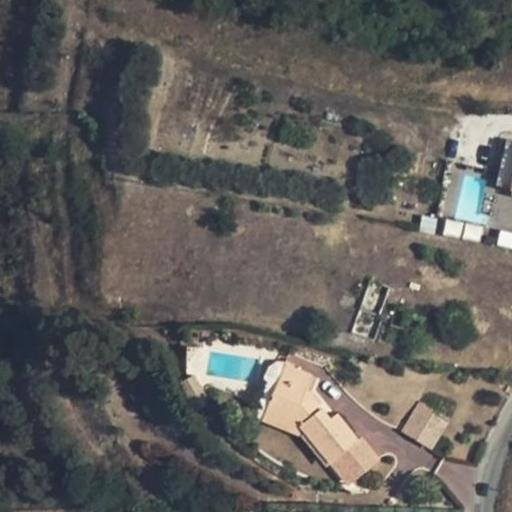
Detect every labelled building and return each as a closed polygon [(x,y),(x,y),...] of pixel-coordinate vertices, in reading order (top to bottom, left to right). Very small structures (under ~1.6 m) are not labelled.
[(511,142),(509,141),(495,186),(506,189),(511,169),(511,142)] [(418,345),(425,320),(393,311),(387,336),(418,345)] [(331,463),(358,441),(336,414),(330,420),(306,390),(312,376),(284,364),(266,407),(295,419),(313,440),(331,463)] [(421,405),(404,432),(431,449),(448,422),(421,405)] [(295,419),(266,407),(262,419),(291,431),(295,419)] [(313,440),(309,443),(327,466),(331,463),(313,440)]
